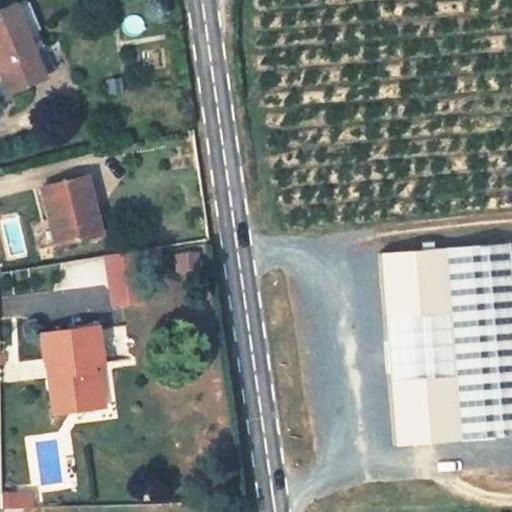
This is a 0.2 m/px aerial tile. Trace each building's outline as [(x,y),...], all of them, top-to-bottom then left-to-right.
[(45,53),(24,2),(0,11),(0,81),(4,90),(38,77),(31,58),(45,53)] [(140,35),(146,18),(128,12),(122,30),(140,35)] [(57,240),(98,229),(83,172),(42,183),(57,240)] [(511,436),(511,286),(508,241),(380,252),(395,445),(511,436)] [(139,249),(104,254),(112,306),(146,300),(139,249)] [(39,335),(43,361),(55,360),(57,376),(44,377),(50,418),(74,415),(73,406),(94,403),(90,371),(101,369),(96,328),(39,335)] [(44,377),(57,376),(55,360),(43,361),(44,377)] [(105,402),(101,369),(90,371),(94,403),(105,402)] [(1,492),(1,504),(30,505),(30,492),(1,492)]
